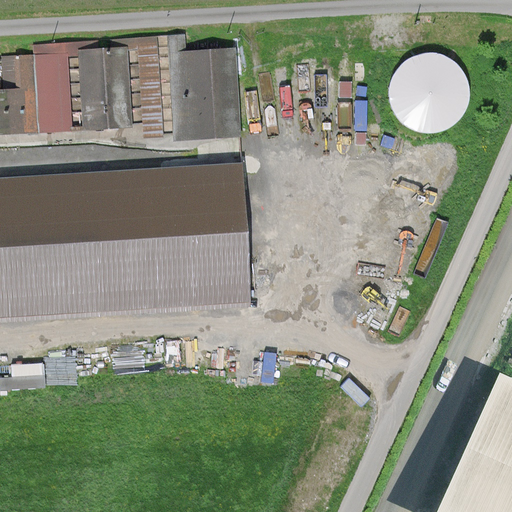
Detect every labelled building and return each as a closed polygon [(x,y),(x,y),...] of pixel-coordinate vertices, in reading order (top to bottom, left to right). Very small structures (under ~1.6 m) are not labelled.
[(238,133),(233,52),(186,55),(185,37),(171,38),(177,137),(238,133)] [(124,50),(81,51),(85,127),(128,125),(124,50)] [(434,135),(446,130),(456,121),(462,110),(464,97),(463,85),(457,73),(448,64),(436,59),(423,57),(410,60),(399,67),(391,76),(386,89),(386,102),(390,114),(398,124),(408,132),(421,135),(434,135)] [(309,70),(309,103),(336,103),(336,70),(309,70)] [(240,166),(0,181),(0,316),(249,301),(240,166)] [(428,275),(450,219),(437,214),(415,270),(428,275)] [(5,386),(48,384),(46,358),(4,360),(5,386)] [(511,511),(511,381),(496,375),(433,511),(511,511)]
